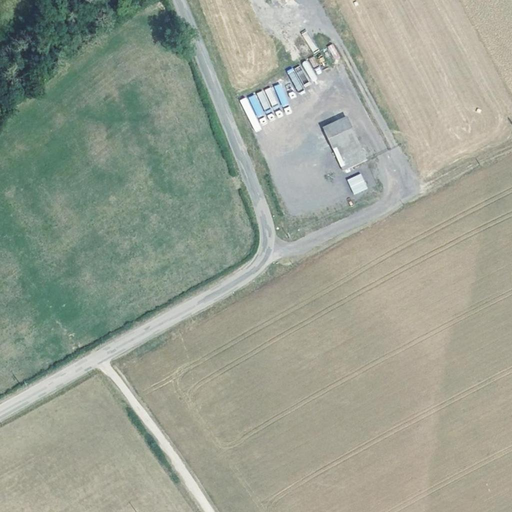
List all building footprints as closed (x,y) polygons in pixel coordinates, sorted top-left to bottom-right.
[(313,51),(317,49),(307,32),(303,34),(313,51)] [(333,43),(327,46),(334,60),(340,57),(333,43)] [(288,70),(295,88),(308,84),(301,65),(288,70)] [(283,83),(276,85),(280,107),(287,105),(283,83)] [(265,90),(271,105),(276,103),(270,88),(265,90)] [(256,119),(265,114),(259,102),(265,99),(261,90),(240,101),(255,131),(261,128),(256,119)] [(347,115),(322,126),(342,170),(366,159),(347,115)] [(354,194),(368,188),(361,173),(347,179),(354,194)]
